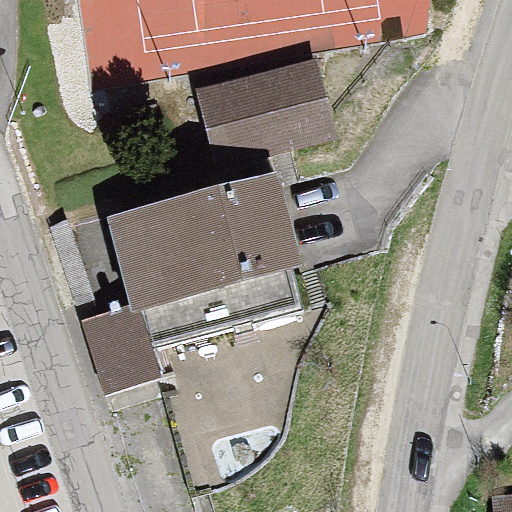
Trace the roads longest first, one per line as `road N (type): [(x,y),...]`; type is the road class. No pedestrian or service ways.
road 1 (tertiary): [(401,511),(430,349),(511,82)]
road 2 (residential): [(0,235),(95,511)]
road 3 (residential): [(511,409),(406,511)]
